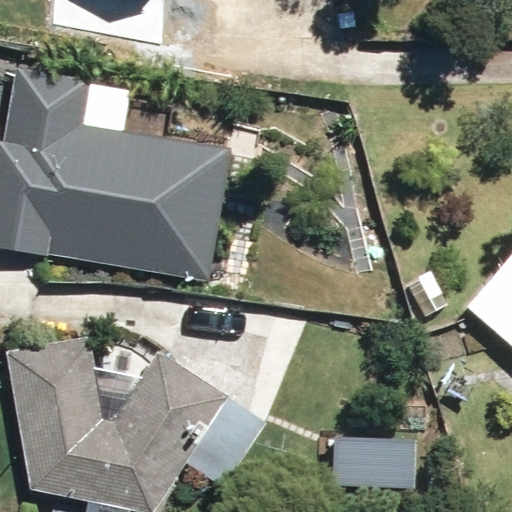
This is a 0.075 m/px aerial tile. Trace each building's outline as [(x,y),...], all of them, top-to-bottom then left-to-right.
[(92,0),(91,35),(214,41),(216,0),(92,0)] [(22,62),(16,94),(9,138),(1,136),(0,140),(0,243),(215,279),(238,139),(131,121),(138,81),(92,73),(22,62)] [(511,264),(482,297),(511,324),(511,264)] [(411,284),(428,317),(451,304),(434,273),(411,284)] [(104,508),(120,511),(126,511),(128,507),(150,511),(159,511),(236,395),(165,348),(119,418),(109,418),(95,337),(11,351),(36,486),(105,501),(104,508)]
